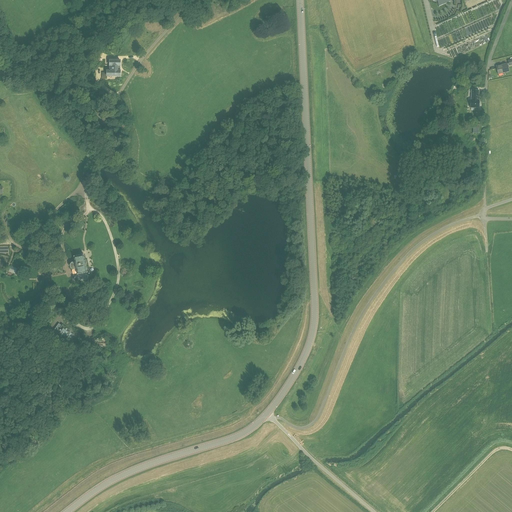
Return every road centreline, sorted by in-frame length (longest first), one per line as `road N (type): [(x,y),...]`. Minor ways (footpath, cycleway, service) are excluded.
road 1 (secondary): [(265,412),(303,360),(317,309),(304,0)]
road 2 (secondary): [(67,511),(134,468),(220,441),(265,412)]
road 3 (residential): [(373,511),(265,412)]
road 4 (residential): [(486,130),(487,68),(511,0)]
